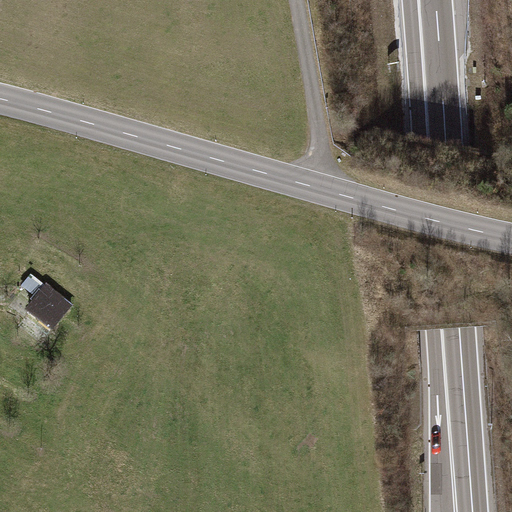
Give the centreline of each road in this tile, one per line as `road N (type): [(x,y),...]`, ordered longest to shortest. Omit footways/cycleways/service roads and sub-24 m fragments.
road 1 (tertiary): [(511,238),(0,99)]
road 2 (trunk): [(481,511),(432,0)]
road 3 (trunk): [(408,0),(443,511)]
road 4 (track): [(318,188),(323,155),(296,0)]
